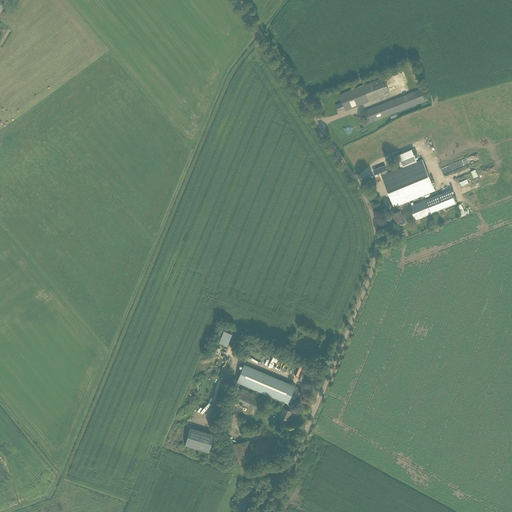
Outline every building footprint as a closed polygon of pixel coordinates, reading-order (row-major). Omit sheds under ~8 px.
[(376,98),(389,93),(383,77),(339,95),(345,111),(376,98)] [(365,111),(369,123),(390,115),(396,112),(425,101),(421,89),(365,111)] [(417,160),(412,149),(398,155),(402,166),(417,160)] [(472,163),(480,158),(478,153),(467,159),(468,161),(471,159),(472,161),(471,161),(472,163)] [(382,177),(393,206),(398,204),(435,190),(423,160),(382,177)] [(385,166),(373,170),(375,175),(382,172),(383,174),(387,173),(385,166)] [(472,177),(479,176),(477,169),(471,170),(472,177)] [(409,207),(415,221),(456,204),(451,190),(409,207)] [(398,204),(393,206),(395,213),(393,214),(398,225),(405,222),(400,211),(401,211),(398,204)] [(461,215),(465,213),(461,204),(457,206),(461,215)] [(223,330),(218,343),(226,346),(231,334),(223,330)] [(283,408),(280,417),(287,420),(291,411),(289,410),(291,405),(299,388),(294,386),(243,365),(236,382),(258,391),(283,401),(281,407),(283,408)] [(237,402),(260,412),(263,404),(260,402),(261,399),(242,390),(237,402)] [(195,415),(200,420),(202,418),(199,415),(210,404),(208,402),(195,415)] [(224,426),(230,428),(234,412),(228,411),(224,426)] [(213,435),(190,429),(185,446),(208,453),(213,435)] [(268,449),(268,448),(267,448),(266,440),(250,444),(253,457),(268,453),(268,449)] [(233,444),(237,466),(253,462),(249,441),(233,444)]
